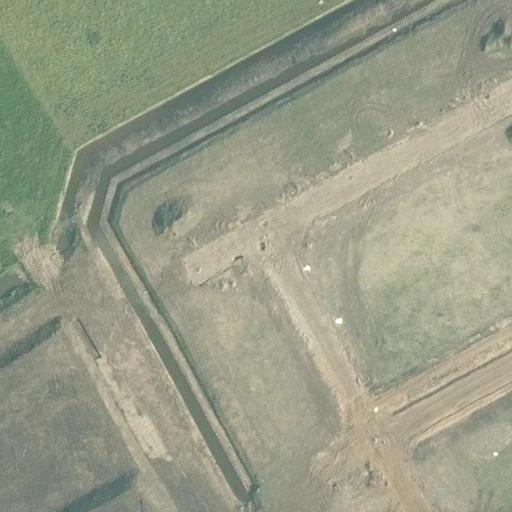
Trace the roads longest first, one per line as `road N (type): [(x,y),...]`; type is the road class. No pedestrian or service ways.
road 1 (residential): [(270,237),(511,106)]
road 2 (residential): [(381,439),(270,237)]
road 3 (tertiary): [(511,366),(381,439)]
road 4 (tertiary): [(381,439),(267,511)]
